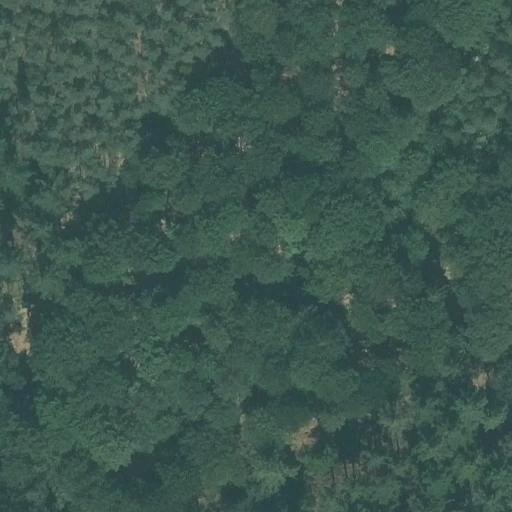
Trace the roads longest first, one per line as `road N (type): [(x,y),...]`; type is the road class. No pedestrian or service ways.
road 1 (track): [(487,0),(178,511)]
road 2 (tertiary): [(0,394),(511,178)]
road 3 (track): [(511,380),(458,298),(474,260),(511,244)]
